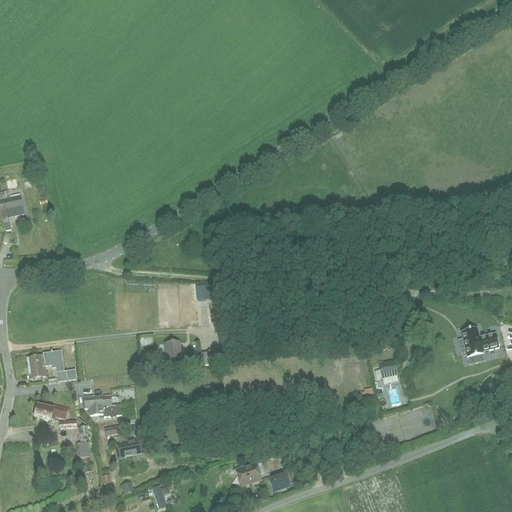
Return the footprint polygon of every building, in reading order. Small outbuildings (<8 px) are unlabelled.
[(11,199),(0,201),(0,208),(1,212),(2,220),(10,219),(10,216),(15,215),(15,217),(24,215),(22,207),(23,207),(20,197),(11,199)] [(198,287),(199,301),(213,300),(212,286),(198,287)] [(462,340),(458,341),(460,350),(465,349),(469,365),(484,362),(483,355),(482,353),(499,349),(495,334),(479,338),(477,329),(461,332),(462,340)] [(498,344),(507,343),(505,329),(497,330),(498,344)] [(196,359),(185,360),(186,368),(192,367),(205,365),(204,353),(202,342),(194,343),(196,359)] [(179,344),(165,345),(166,359),(159,359),(160,368),(181,366),(180,359),(181,359),(179,344)] [(52,353),(42,355),(43,357),(44,362),(45,368),(48,367),(51,367),(51,368),(51,370),(53,369),(55,369),(56,374),(60,373),(64,372),(62,362),(61,352),(52,353)] [(35,358),(26,359),(28,369),(29,380),(38,379),(46,377),(45,368),(44,362),(43,357),(35,358)] [(378,364),(381,380),(397,376),(394,361),(378,364)] [(69,372),(66,372),(66,377),(67,382),(76,380),(76,376),(75,371),(69,372)] [(60,373),(56,374),(56,376),(57,383),(62,383),(67,382),(66,377),(66,372),(64,372),(60,373)] [(375,400),(373,389),(364,390),(365,402),(375,400)] [(94,395),(94,398),(84,399),(85,410),(88,410),(89,417),(104,415),(104,418),(110,417),(110,418),(115,418),(115,416),(121,416),(120,406),(111,406),(110,397),(102,398),(102,393),(100,392),(96,393),(94,395)] [(43,404),(43,407),(37,406),(34,418),(50,422),(51,418),(65,422),(68,410),(43,404)] [(60,431),(77,430),(76,421),(59,423),(60,431)] [(110,437),(123,434),(121,426),(104,430),(106,437),(104,438),(104,440),(110,439),(110,437)] [(89,439),(88,427),(78,428),(80,441),(89,439)] [(117,461),(141,455),(138,440),(113,446),(117,461)] [(88,443),(76,445),(78,460),(79,473),(91,471),(89,458),(90,458),(89,456),(88,443)] [(255,465),(236,471),(241,488),(260,483),(259,481),(268,478),(264,463),(255,466),(255,465)] [(288,475),(273,479),(277,493),(292,489),(290,484),(288,475)] [(101,477),(102,486),(112,485),(111,479),(110,479),(110,476),(101,477)] [(166,483),(175,506),(182,503),(173,480),(166,483)] [(134,493),(130,483),(120,487),(123,497),(134,493)]
